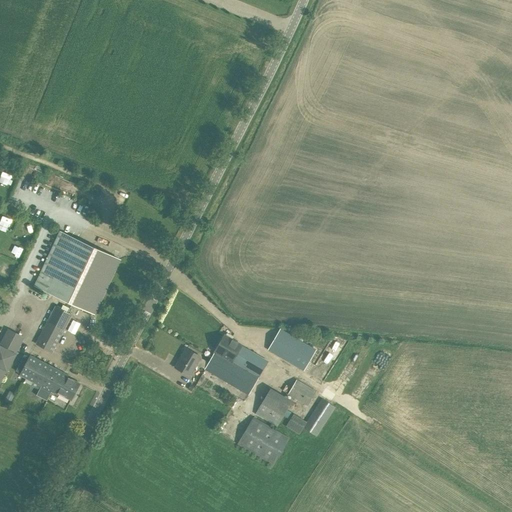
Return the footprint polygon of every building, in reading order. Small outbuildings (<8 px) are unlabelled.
[(0,178),(5,181),(9,170),(1,167),(0,169),(0,178)] [(0,222),(5,224),(8,215),(0,211),(0,222)] [(18,217),(15,225),(31,230),(34,222),(18,217)] [(121,260),(61,232),(36,286),(95,314),(121,260)] [(9,242),(5,251),(15,255),(19,246),(9,242)] [(71,315),(70,315),(55,307),(36,343),(52,352),(71,315)] [(297,338),(280,328),(268,350),(304,371),(316,349),(312,347),(314,344),(299,335),(297,338)] [(0,382),(6,371),(7,371),(16,354),(15,353),(24,337),(7,329),(0,343),(0,382)] [(225,335),(209,362),(205,369),(205,370),(248,395),(268,361),(225,335)] [(198,364),(205,369),(209,362),(201,358),(202,357),(186,348),(175,367),(191,376),(198,364)] [(335,352),(332,359),(337,361),(340,354),(335,352)] [(20,375),(42,386),(36,397),(46,402),(52,392),(58,395),(59,393),(72,400),(80,384),(67,377),(68,375),(30,355),(29,357),(25,354),(16,371),(21,373),(20,375)] [(308,406),(317,391),(297,379),(288,394),(308,406)] [(255,414),(277,427),(292,400),(271,387),(255,414)] [(336,407),(322,398),(307,421),(303,427),(317,436),(336,407)] [(299,434),(303,427),(307,421),(294,414),(286,426),(299,434)] [(237,444),(273,465),(289,438),(253,417),(237,444)]
